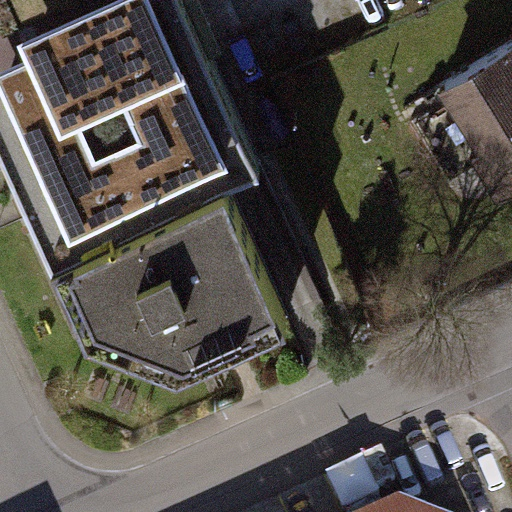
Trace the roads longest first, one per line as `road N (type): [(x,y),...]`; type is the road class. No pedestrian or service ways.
road 1 (residential): [(491,348),(145,511)]
road 2 (residential): [(58,511),(0,380)]
